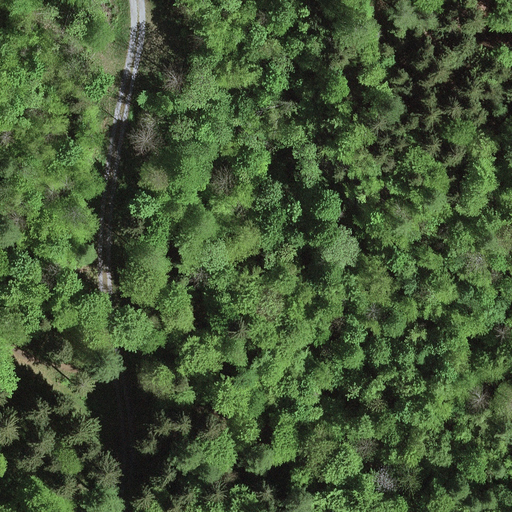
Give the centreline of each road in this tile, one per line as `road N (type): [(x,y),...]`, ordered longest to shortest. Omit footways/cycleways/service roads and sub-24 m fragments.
road 1 (track): [(119,511),(133,422),(107,278),(120,138),(142,38),(138,0)]
road 2 (track): [(4,0),(84,37),(132,77)]
